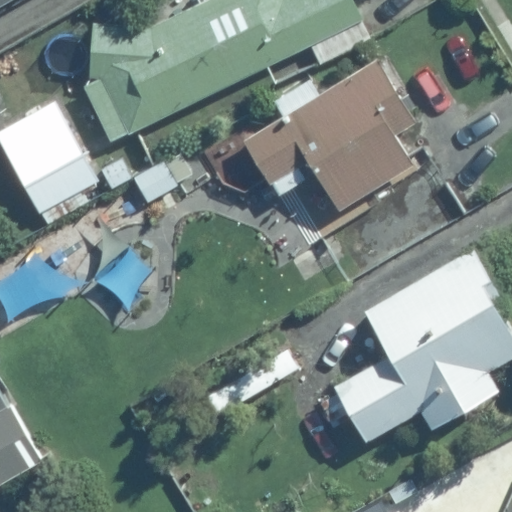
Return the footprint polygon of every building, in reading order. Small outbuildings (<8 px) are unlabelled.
[(91,89),(116,138),(314,50),(320,65),(376,41),(357,0),(209,0),(164,20),(155,0),(151,0),(95,25),(91,89)] [(315,163),(344,212),(405,176),(425,164),(405,131),(426,119),(389,57),(328,93),(317,74),(276,98),(288,118),(252,140),(283,195),(315,176),(310,166),(315,163)] [(105,180),(59,92),(0,122),(0,124),(49,221),(93,199),(88,189),(105,180)] [(148,203),(182,186),(169,161),(135,178),(148,203)] [(511,305),(480,247),(370,308),(395,352),(346,379),(351,388),(329,400),(342,423),(357,415),(373,443),(429,412),(438,429),(511,387),(511,386),(502,369),(511,363),(511,305)] [(207,391),(219,413),(287,379),(276,356),(207,391)] [(0,375),(0,490),(51,460),(0,375)]
